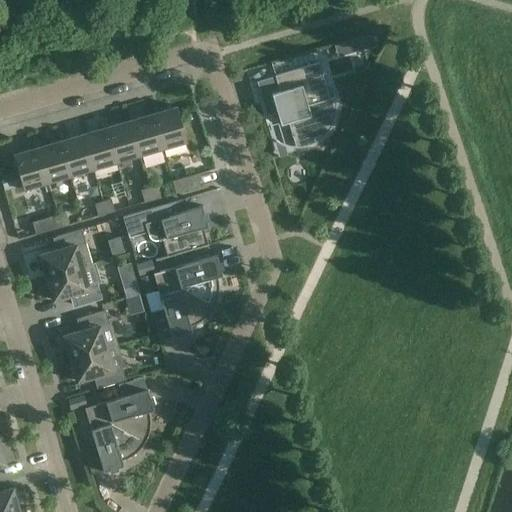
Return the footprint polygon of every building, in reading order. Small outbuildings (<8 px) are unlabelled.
[(371,35),(361,38),(365,49),(375,46),(371,35)] [(318,62),(274,76),(279,91),(271,94),(280,124),(288,122),(291,133),(290,133),(291,137),(292,136),(295,147),(298,147),(304,146),(309,145),(314,142),(318,140),(323,136),(326,133),(329,128),(331,124),(334,118),(335,114),(335,108),(335,104),(334,98),(333,94),(332,94),(333,97),(329,98),(318,62)] [(176,107),(152,114),(162,149),(186,141),(176,107)] [(162,149),(152,114),(129,121),(139,155),(162,149)] [(129,121),(105,128),(116,162),(139,155),(129,121)] [(83,134),(93,169),(116,162),(105,128),(83,134)] [(83,134),(59,141),(70,176),(93,169),(83,134)] [(59,141),(37,148),(47,182),(70,176),(59,141)] [(22,190),(47,182),(37,148),(12,155),(17,172),(0,176),(0,179),(3,190),(21,184),(22,190)] [(171,181),(175,194),(200,186),(196,174),(171,181)] [(157,186),(148,188),(152,200),(160,198),(157,186)] [(152,200),(148,188),(140,191),(144,203),(152,200)] [(110,199),(102,202),(106,214),(114,212),(110,199)] [(207,245),(202,228),(207,226),(202,207),(203,207),(203,206),(184,211),(180,200),(122,217),(128,238),(146,233),(148,236),(149,238),(150,239),(152,241),(155,241),(157,241),(162,240),(166,256),(154,259),(155,261),(207,245)] [(106,214),(102,202),(94,204),(97,217),(106,214)] [(64,213),(56,215),(59,228),(68,225),(64,213)] [(35,235),(59,228),(56,215),(31,223),(35,235)] [(60,249),(39,255),(46,278),(91,264),(81,230),(56,237),(60,249)] [(100,271),(102,280),(110,279),(108,268),(122,265),(120,254),(96,258),(98,272),(100,271)] [(221,275),(220,269),(216,256),(217,256),(217,255),(153,273),(213,307),(215,303),(216,300),(217,296),(218,291),(218,287),(218,283),(217,279),(217,276),(221,275)] [(151,261),(135,265),(138,276),(154,272),(151,261)] [(93,264),(91,264),(46,278),(52,301),(73,294),(77,307),(101,299),(96,283),(98,282),(93,264)] [(153,273),(154,279),(158,290),(155,291),(146,294),(151,313),(159,340),(171,336),(172,338),(173,337),(172,336),(185,332),(191,331),(190,326),(194,325),(197,323),(201,321),(204,318),(207,315),(210,312),(211,310),(213,307),(153,273)] [(150,275),(138,279),(143,295),(146,294),(155,291),(150,275)] [(63,336),(69,359),(117,345),(111,323),(108,323),(105,311),(80,318),(84,330),(63,336)] [(101,387),(125,380),(121,368),(123,367),(117,345),(69,359),(76,381),(97,375),(101,387)] [(153,410),(151,404),(147,391),(148,390),(148,389),(84,408),(91,412),(144,441),(146,438),(148,434),(149,430),(149,426),(149,421),(149,417),(148,413),(148,411),(153,410)] [(70,409),(84,405),(81,395),(67,399),(70,409)] [(144,441),(91,412),(84,408),(103,472),(104,472),(104,471),(122,465),(121,460),(125,459),(128,457),(132,455),(135,453),(138,450),(141,447),(143,444),(144,441)] [(0,511),(15,511),(18,511),(12,489),(0,491),(0,511)]
